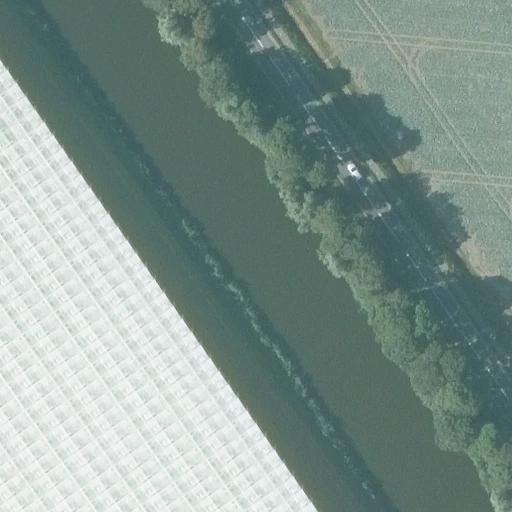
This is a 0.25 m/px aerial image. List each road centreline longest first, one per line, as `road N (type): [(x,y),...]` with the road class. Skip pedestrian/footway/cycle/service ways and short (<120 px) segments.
road 1 (unknown): [(0,28),(342,511)]
road 2 (primary): [(511,404),(229,0)]
